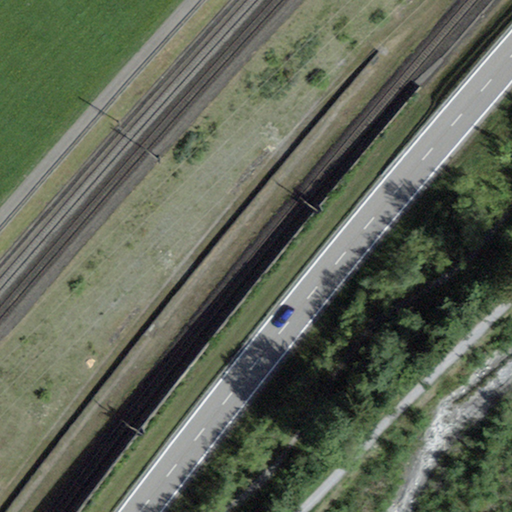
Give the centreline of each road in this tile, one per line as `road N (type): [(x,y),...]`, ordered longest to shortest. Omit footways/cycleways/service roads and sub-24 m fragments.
road 1 (secondary): [(511,56),(291,315),(139,511)]
road 2 (unknown): [(204,511),(380,289),(416,273),(511,189)]
road 3 (unclassified): [(196,0),(0,219)]
